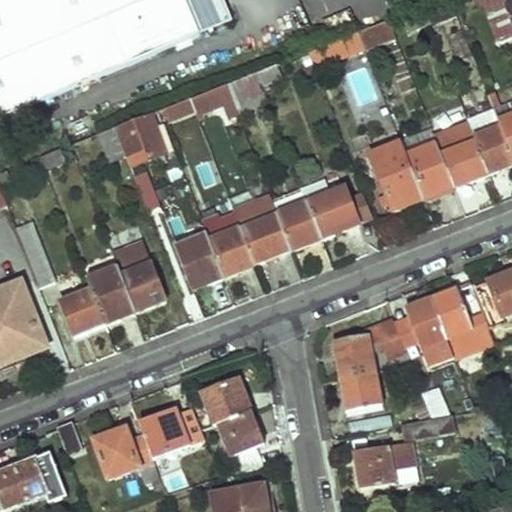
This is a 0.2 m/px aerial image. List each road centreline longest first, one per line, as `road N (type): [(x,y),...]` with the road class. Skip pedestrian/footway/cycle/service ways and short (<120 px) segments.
road 1 (residential): [(0,426),(281,316)]
road 2 (residential): [(281,316),(511,224)]
road 3 (residential): [(317,511),(281,316)]
